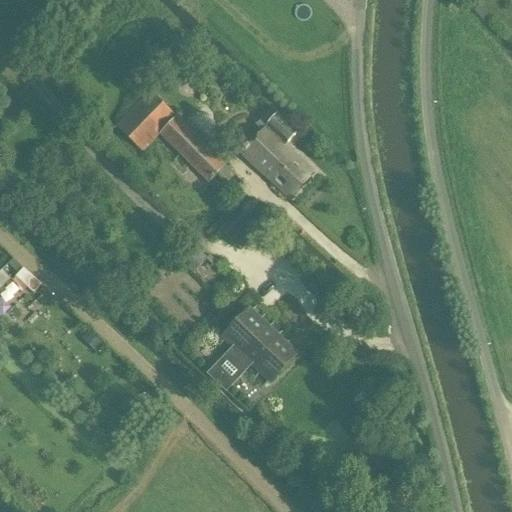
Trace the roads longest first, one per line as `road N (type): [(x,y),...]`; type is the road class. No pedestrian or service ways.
road 1 (unclassified): [(457,511),(366,170),(358,120),(360,0)]
road 2 (unclassified): [(511,451),(428,127),(428,0)]
